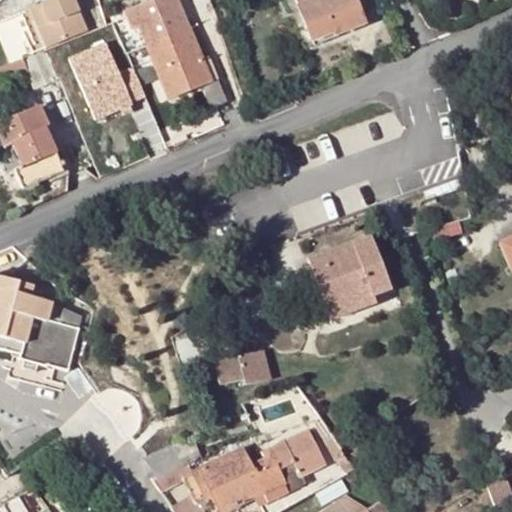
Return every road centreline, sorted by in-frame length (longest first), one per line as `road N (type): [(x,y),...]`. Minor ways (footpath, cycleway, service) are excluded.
road 1 (residential): [(0,241),(430,60)]
road 2 (residential): [(0,382),(84,426),(156,511)]
